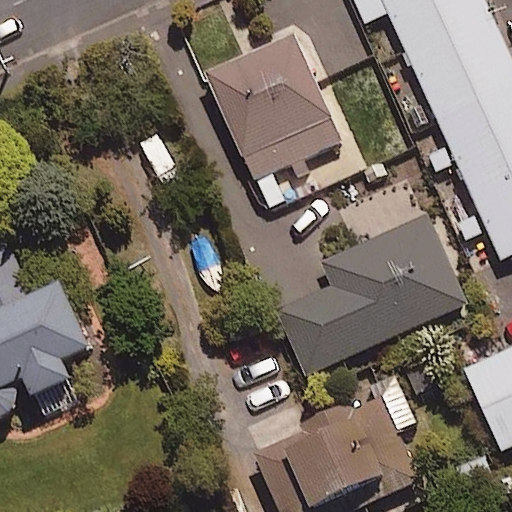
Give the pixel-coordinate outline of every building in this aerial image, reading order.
[(511,269),(511,52),(488,0),(386,0),(509,271),(511,269)] [(302,48),(213,88),(250,172),(340,132),(302,48)] [(435,226),(327,273),(338,297),(285,320),(314,387),(475,316),(435,226)] [(0,439),(21,430),(29,404),(37,401),(44,417),(83,400),(75,381),(102,369),(74,302),(43,316),(21,266),(14,256),(4,251),(0,249),(0,439)] [(511,462),(511,360),(471,379),(510,464),(511,462)] [(390,511),(428,496),(391,411),(362,424),(359,416),(309,437),(313,445),(263,466),(283,511),(390,511)]
